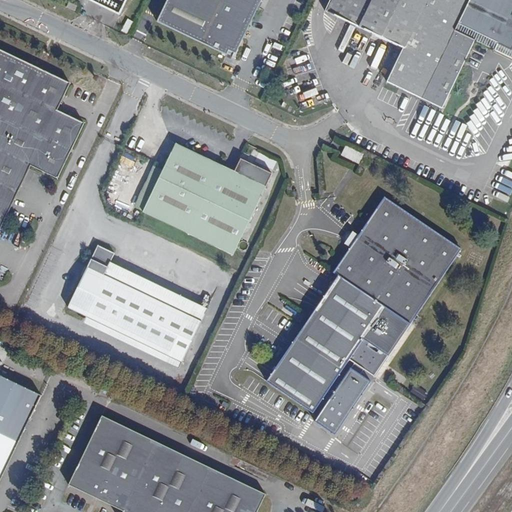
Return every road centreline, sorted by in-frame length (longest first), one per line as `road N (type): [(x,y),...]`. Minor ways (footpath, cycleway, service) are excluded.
road 1 (unclassified): [(3,0),(302,143)]
road 2 (primary): [(511,388),(431,511)]
